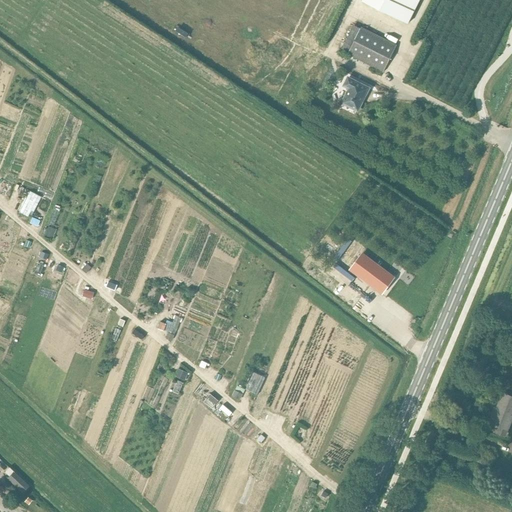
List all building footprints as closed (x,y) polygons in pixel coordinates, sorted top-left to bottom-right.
[(408,24),(419,0),(363,0),(363,1),(408,24)] [(361,29),(353,25),(341,50),(349,54),(348,55),(383,72),(397,45),(361,28),(361,29)] [(358,112),(370,88),(347,76),(342,87),(348,89),(341,103),(358,112)] [(48,227),(45,236),(52,239),(56,230),(48,227)] [(361,254),(349,270),(382,294),(394,277),(395,277),(362,253),(361,253),(361,254)] [(108,281),(106,286),(114,290),(116,285),(108,281)] [(85,289),(82,296),(92,299),(94,292),(85,289)] [(201,361),(199,366),(204,368),(205,369),(206,366),(207,363),(203,362),(201,361)] [(177,368),(174,376),(184,380),(188,373),(177,368)] [(511,377),(505,394),(503,393),(495,413),(493,412),(489,422),(497,425),(495,431),(506,436),(511,420),(511,377)] [(234,390),(231,396),(239,400),(242,394),(234,390)] [(210,394),(206,398),(215,405),(219,401),(210,394)] [(262,412),(260,418),(269,422),(272,416),(262,412)] [(6,470),(4,472),(8,476),(11,474),(12,472),(13,472),(8,467),(8,468),(6,470)] [(8,476),(6,479),(22,493),(26,488),(28,487),(28,486),(13,472),(12,472),(11,474),(8,476)]
